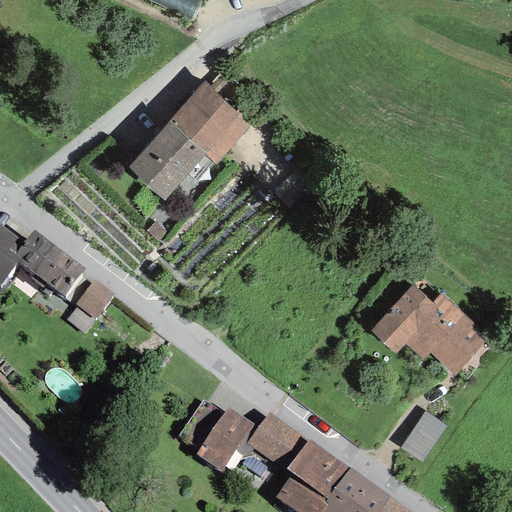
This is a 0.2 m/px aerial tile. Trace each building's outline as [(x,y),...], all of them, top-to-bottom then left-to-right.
[(217,164),(250,125),(203,82),(168,122),(206,154),(217,164)] [(129,167),(164,202),(206,154),(168,122),(129,167)] [(0,284),(18,261),(20,258),(15,254),(24,243),(0,224),(0,284)] [(64,296),(84,269),(34,230),(24,243),(15,254),(20,258),(18,261),(64,296)] [(94,320),(114,294),(94,279),(74,304),(77,307),(94,320)] [(430,353),(454,376),(488,334),(442,293),(433,303),(413,285),(370,330),(396,354),(405,344),(423,360),(430,353)] [(84,333),(94,320),(77,307),(67,320),(84,333)] [(199,450),(223,413),(203,400),(178,436),(199,450)] [(236,451),(246,457),(254,448),(285,469),(308,442),(268,413),(258,427),(228,407),(223,413),(199,450),(196,455),(222,472),(236,451)] [(422,463),(447,427),(425,412),(400,449),(422,463)] [(324,504),(350,467),(309,439),(308,442),(285,469),(292,473),(275,498),(298,511),(322,511),(327,505),(324,504)] [(378,511),(390,497),(350,467),(324,504),(327,505),(322,511),(378,511)] [(410,511),(390,497),(378,511),(410,511)]
